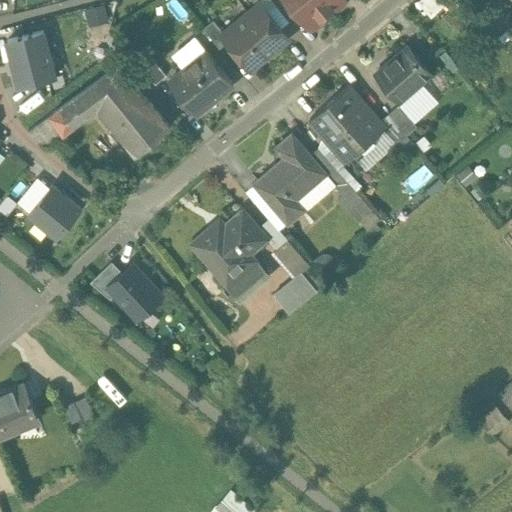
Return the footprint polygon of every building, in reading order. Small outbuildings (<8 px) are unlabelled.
[(274,0),(281,9),(290,1),(289,0),(274,0)] [(326,11),(317,0),(289,0),(290,1),(309,24),(314,24),(318,21),(319,17),(326,11)] [(317,0),(326,11),(334,5),(338,5),(342,2),(342,0),(317,0)] [(421,0),(421,1),(436,15),(449,0),(421,0)] [(287,36),(261,3),(225,33),(224,34),(229,40),(250,66),(255,67),(265,58),(266,54),(273,48),(287,36)] [(225,33),(214,19),(204,27),(220,47),(229,40),(224,34),(225,33)] [(57,77),(44,30),(6,41),(19,87),(57,77)] [(175,51),(184,63),(208,45),(199,33),(175,51)] [(407,46),(378,72),(401,98),(430,73),(407,46)] [(207,50),(169,80),(196,114),(234,84),(207,50)] [(167,75),(149,53),(138,61),(156,83),(167,75)] [(170,126),(120,64),(51,114),(64,131),(98,106),(112,123),(107,127),(116,138),(121,134),(137,154),(170,126)] [(341,159),(382,125),(378,119),(348,84),(307,118),(341,159)] [(418,125),(400,103),(390,112),(408,134),(418,125)] [(395,140),(406,132),(388,111),(378,119),(382,125),(395,140)] [(54,138),(41,121),(28,130),(46,144),(54,138)] [(286,156),(255,182),(288,220),(304,207),(296,198),(325,173),(326,172),(310,153),(292,133),(278,146),(286,156)] [(348,180),(319,146),(310,153),(326,172),(325,173),(338,188),(348,180)] [(84,208),(54,184),(30,214),(59,238),(84,208)] [(226,224),(220,217),(192,242),(227,283),(255,258),(250,252),(268,237),(259,227),(243,208),(226,224)] [(288,239),(270,218),(259,227),(268,237),(277,248),(288,239)] [(108,285),(123,272),(112,260),(91,281),(111,298),(116,293),(108,285)] [(138,317),(163,294),(133,262),(123,272),(108,285),(116,293),(138,317)] [(309,269),(277,287),(289,309),(322,291),(309,269)] [(511,408),(511,378),(497,395),(511,408)] [(24,382),(0,392),(0,431),(38,415),(24,382)] [(86,395),(75,400),(85,421),(96,416),(86,395)] [(74,401),(64,406),(74,427),(84,422),(74,401)] [(499,404),(482,418),(494,433),(511,419),(499,404)] [(253,511),(254,511),(229,490),(216,505),(224,511),(253,511)]
